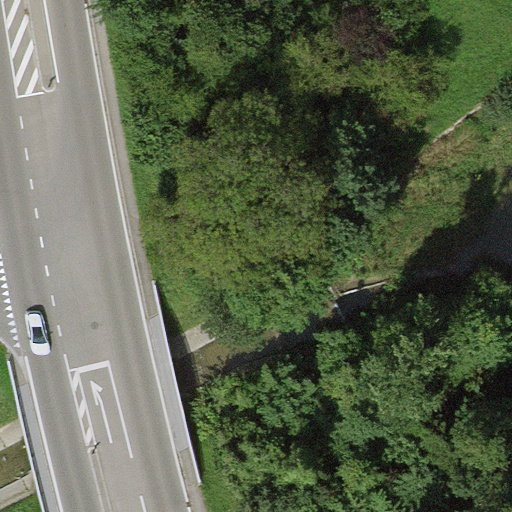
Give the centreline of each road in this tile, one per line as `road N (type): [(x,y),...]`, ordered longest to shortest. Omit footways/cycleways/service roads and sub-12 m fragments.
road 1 (secondary): [(158,511),(95,224)]
road 2 (secondary): [(22,247),(84,511)]
road 3 (secondary): [(95,224),(64,0)]
road 4 (secondary): [(0,91),(22,247)]
